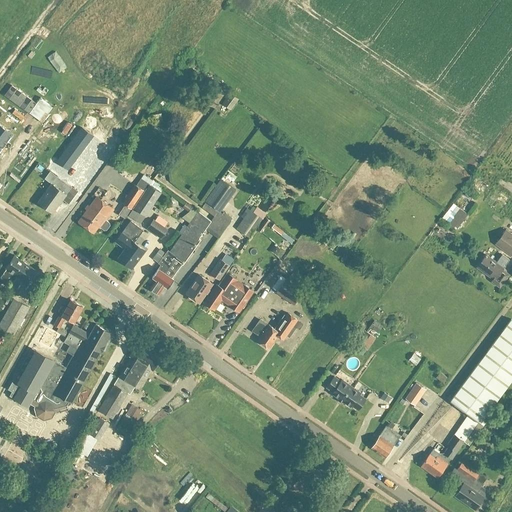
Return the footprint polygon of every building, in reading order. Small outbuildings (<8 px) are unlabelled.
[(0,0),(0,20),(4,23),(21,0),(0,0)] [(237,100),(229,94),(223,103),(230,108),(237,100)] [(118,113),(101,135),(111,143),(128,121),(118,113)] [(162,113),(154,115),(156,124),(164,121),(162,113)] [(0,122),(0,148),(13,132),(0,122)] [(82,127),(69,144),(81,153),(93,136),(82,127)] [(68,169),(73,162),(62,154),(57,161),(68,169)] [(52,213),(66,194),(72,186),(57,176),(51,184),(38,202),(52,213)] [(134,185),(122,203),(131,209),(143,190),(134,185)] [(150,185),(129,216),(140,224),(161,194),(150,185)] [(215,191),(207,202),(221,212),(229,201),(215,191)] [(113,209),(102,201),(97,197),(79,222),(93,232),(98,226),(104,230),(106,230),(110,225),(109,223),(105,220),(113,209)] [(205,203),(202,207),(215,215),(206,228),(218,237),(230,221),(205,203)] [(468,214),(460,208),(453,203),(442,218),(449,224),(457,230),(468,214)] [(229,220),(235,216),(232,210),(226,214),(229,220)] [(211,220),(199,212),(198,211),(169,252),(167,250),(158,263),(161,265),(152,277),(156,279),(155,281),(149,289),(158,295),(163,287),(164,285),(168,288),(174,279),(164,273),(167,269),(176,256),(183,261),(211,220)] [(262,220),(249,211),(236,229),(249,238),(262,220)] [(160,214),(156,219),(168,227),(171,222),(160,214)] [(167,229),(153,220),(147,229),(161,238),(167,229)] [(115,241),(125,249),(118,258),(131,268),(145,250),(134,242),(143,230),(130,221),(121,233),(119,233),(116,238),(116,240),(115,241)] [(496,244),(511,255),(511,234),(506,230),(496,244)] [(499,287),(509,275),(502,269),(503,268),(486,255),(477,267),(493,279),(491,281),(499,287)] [(12,273),(16,276),(25,263),(14,256),(5,268),(6,269),(0,278),(6,282),(12,273)] [(219,280),(229,265),(220,259),(210,274),(219,280)] [(35,270),(25,263),(16,276),(17,276),(11,285),(17,289),(22,280),(26,283),(35,270)] [(217,284),(213,291),(212,290),(204,303),(214,310),(223,298),(230,303),(229,305),(239,312),(254,291),(243,284),(242,285),(237,281),(237,280),(236,279),(235,277),(234,275),(232,275),(229,274),(227,273),(219,285),(217,284)] [(212,284),(199,274),(199,275),(186,293),(199,303),(200,302),(212,284)] [(273,275),(267,281),(270,285),(276,279),(273,275)] [(286,278),(276,292),(294,304),(304,290),(286,278)] [(183,296),(190,285),(184,282),(178,293),(183,296)] [(7,305),(11,297),(6,295),(2,302),(7,305)] [(14,299),(0,323),(0,325),(14,334),(20,324),(29,308),(14,299)] [(59,327),(65,317),(74,322),(82,307),(71,300),(66,308),(65,307),(55,325),(59,327)] [(280,333),(278,335),(284,339),(286,335),(289,337),(296,327),(293,325),(298,320),(288,313),(286,315),(285,314),(274,329),(280,333)] [(511,319),(450,401),(450,400),(449,400),(469,415),(480,423),(511,379),(511,319)] [(67,368),(31,349),(9,389),(12,391),(11,396),(14,398),(19,404),(23,403),(28,406),(30,404),(36,407),(36,409),(37,415),(45,419),(50,417),(54,411),(53,408),(72,403),(111,333),(96,324),(90,334),(73,325),(68,332),(59,327),(56,332),(66,337),(64,342),(77,350),(67,368)] [(269,348),(278,335),(280,333),(274,329),(271,327),(269,325),(258,340),(269,348)] [(355,341),(367,349),(375,338),(364,329),(355,341)] [(153,370),(160,359),(136,345),(130,356),(131,357),(98,410),(112,418),(129,391),(130,392),(135,385),(139,388),(151,369),(153,370)] [(410,358),(416,364),(421,358),(415,353),(410,358)] [(443,382),(447,377),(440,372),(436,377),(443,382)] [(359,394),(360,393),(342,380),(341,381),(334,377),(327,387),(333,392),(332,394),(350,406),(351,405),(358,410),(366,399),(359,394)] [(409,394),(418,400),(426,389),(416,383),(409,394)] [(131,432),(143,412),(143,411),(131,404),(119,425),(131,432)] [(444,454),(445,454),(442,459),(437,456),(439,453),(433,449),(430,454),(429,454),(421,466),(437,478),(448,463),(447,463),(451,458),(451,459),(463,442),(469,446),(483,425),(481,423),(480,423),(469,415),(447,446),(449,447),(444,454)] [(99,440),(109,423),(100,418),(90,434),(99,440)] [(385,457),(400,436),(386,426),(371,448),(385,457)] [(464,460),(462,462),(457,470),(473,481),(479,473),(469,466),(471,465),(464,460)] [(463,483),(455,496),(475,510),(485,495),(484,495),(487,490),(480,486),(476,492),(463,483)]
